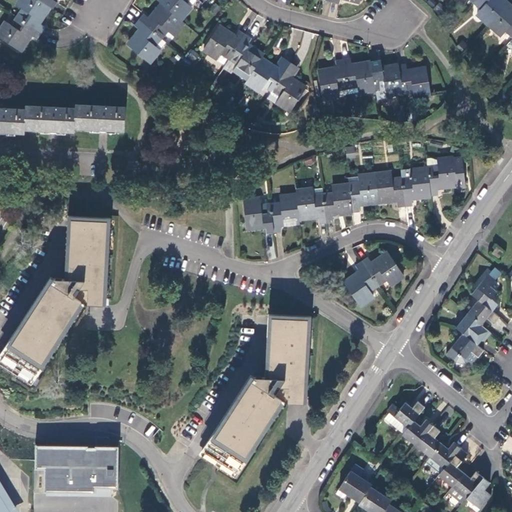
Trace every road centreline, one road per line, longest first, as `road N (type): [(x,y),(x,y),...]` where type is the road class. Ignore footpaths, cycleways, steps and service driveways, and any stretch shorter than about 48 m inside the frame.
road 1 (unclassified): [(448,263),(395,231),(378,230),(267,275)]
road 2 (tertiary): [(395,352),(289,511)]
road 3 (unclassified): [(395,352),(482,420),(498,427),(511,409)]
road 4 (unclassified): [(267,275),(395,352)]
road 5 (unclassified): [(267,275),(145,237),(141,251)]
road 6 (unclassified): [(267,0),(354,30),(397,25)]
